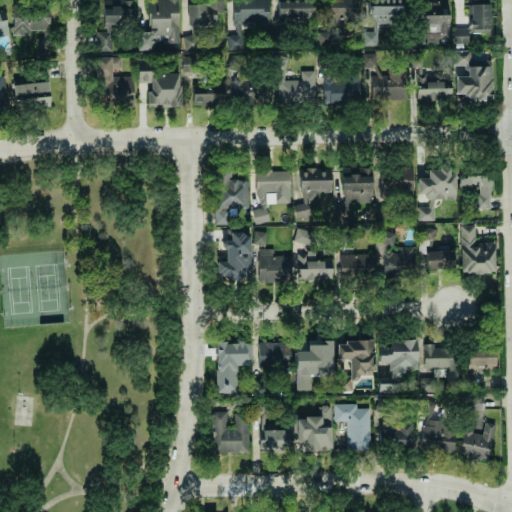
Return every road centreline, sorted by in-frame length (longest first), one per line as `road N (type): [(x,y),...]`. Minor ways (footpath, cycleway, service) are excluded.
road 1 (residential): [(511,132),(0,147)]
road 2 (residential): [(180,483),(195,309),(193,139)]
road 3 (tertiary): [(511,507),(427,482),(180,483)]
road 4 (residential): [(452,308),(195,309)]
road 5 (residential): [(71,140),(71,0)]
